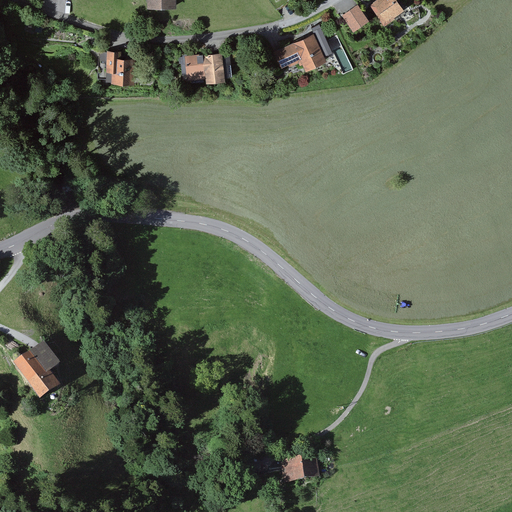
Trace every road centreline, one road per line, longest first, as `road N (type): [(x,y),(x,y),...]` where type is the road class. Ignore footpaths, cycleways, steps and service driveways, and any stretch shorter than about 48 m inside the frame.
road 1 (tertiary): [(0,250),(82,216),(114,214),(224,231),(339,315),(377,331),(453,331),(511,314)]
road 2 (residential): [(10,0),(116,38),(160,42),(275,27),(338,0)]
